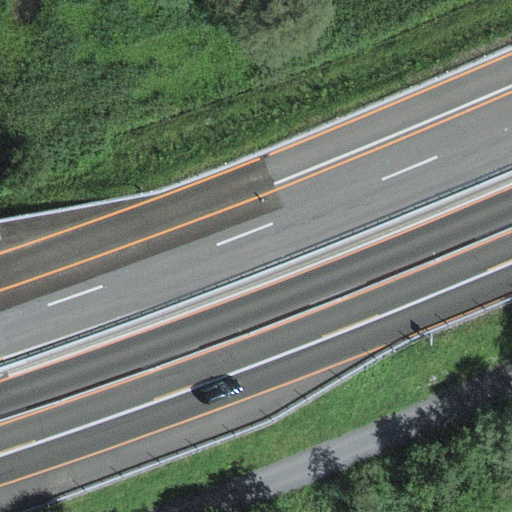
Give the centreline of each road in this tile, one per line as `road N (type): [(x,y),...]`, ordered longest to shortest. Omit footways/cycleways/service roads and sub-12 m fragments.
road 1 (motorway): [(511,126),(0,322)]
road 2 (motorway): [(0,418),(511,225)]
road 3 (track): [(194,511),(511,384)]
